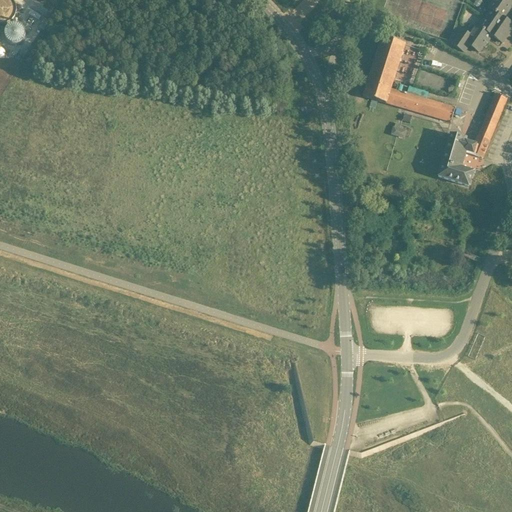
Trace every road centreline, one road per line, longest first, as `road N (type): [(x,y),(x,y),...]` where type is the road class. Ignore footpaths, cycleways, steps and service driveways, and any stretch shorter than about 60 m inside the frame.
road 1 (tertiary): [(347,352),(323,92),(296,37),(259,0)]
road 2 (tertiary): [(322,511),(346,401),(347,352)]
